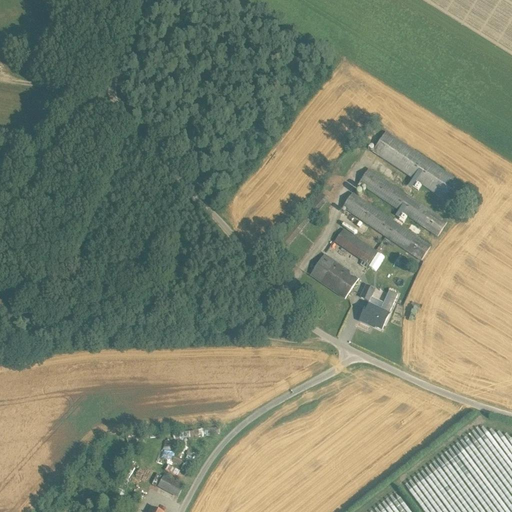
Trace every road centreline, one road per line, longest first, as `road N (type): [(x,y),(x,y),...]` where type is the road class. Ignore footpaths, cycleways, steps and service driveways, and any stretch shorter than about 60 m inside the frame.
road 1 (unclassified): [(354,356),(331,343),(98,106)]
road 2 (track): [(0,292),(245,337),(331,343)]
road 3 (unclassified): [(187,511),(228,439),(354,356)]
road 4 (unclassified): [(0,267),(98,106)]
road 5 (unclassified): [(511,420),(455,404),(354,356)]
